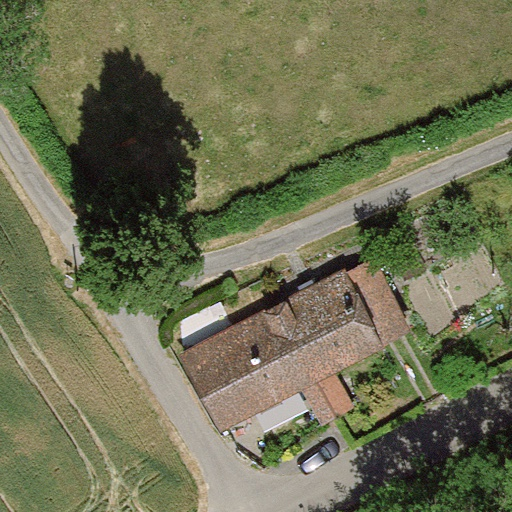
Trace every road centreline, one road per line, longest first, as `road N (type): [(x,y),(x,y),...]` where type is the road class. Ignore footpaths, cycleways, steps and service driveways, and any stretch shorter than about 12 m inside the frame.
road 1 (unclassified): [(0,124),(246,511)]
road 2 (residential): [(277,511),(511,393)]
